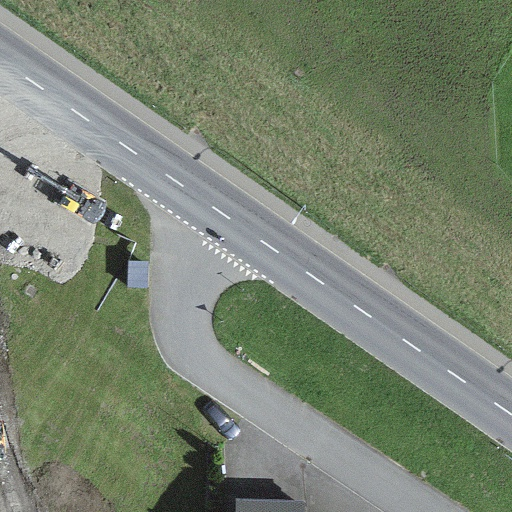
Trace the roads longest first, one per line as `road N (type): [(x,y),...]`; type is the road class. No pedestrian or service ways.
road 1 (residential): [(224,215),(204,241),(190,291),(198,357),(407,511)]
road 2 (secondary): [(224,215),(511,414)]
road 3 (secondary): [(0,58),(224,215)]
